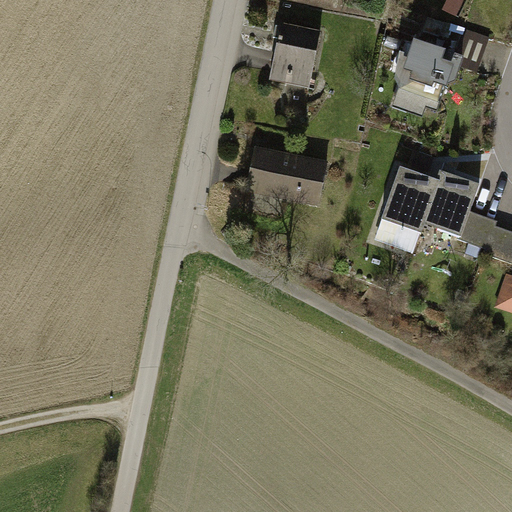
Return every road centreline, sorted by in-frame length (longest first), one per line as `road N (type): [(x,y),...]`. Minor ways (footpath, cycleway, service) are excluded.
road 1 (tertiary): [(123,511),(229,0)]
road 2 (track): [(511,409),(210,244),(177,234)]
road 3 (track): [(0,430),(66,414),(141,411)]
